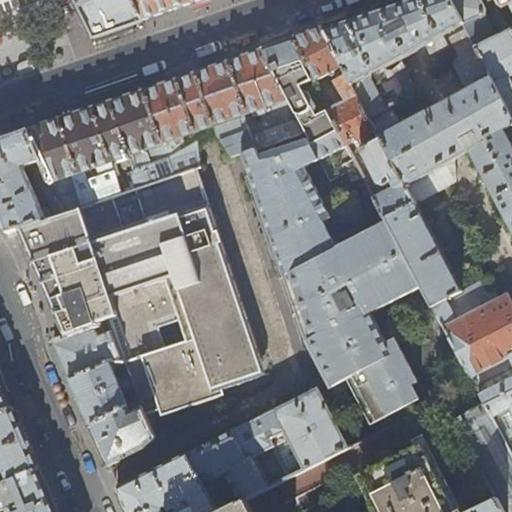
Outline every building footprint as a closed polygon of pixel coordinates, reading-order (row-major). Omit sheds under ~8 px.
[(73,0),(93,39),(139,23),(144,21),(134,0),(73,0)] [(134,0),(144,21),(182,8),(204,0),(134,0)] [(410,53),(430,42),(435,52),(450,44),(445,34),(464,24),(451,0),(409,0),(387,8),(326,29),(373,120),(395,108),(420,95),(402,60),(393,71),(384,67),(410,53)] [(485,17),(486,10),(481,0),(451,0),(464,24),(470,35),(511,116),(511,0),(496,0),(498,3),(503,7),(510,4),(511,8),(511,31),(497,39),(485,17)] [(298,38),(294,39),(316,82),(335,73),(339,80),(336,83),(347,102),(331,110),(349,145),(359,140),(364,150),(363,150),(380,185),(386,187),(393,183),(397,189),(377,199),(388,221),(389,220),(417,205),(382,138),(373,120),(326,29),(298,38)] [(511,116),(470,35),(459,41),(466,53),(454,60),(470,90),(438,108),(404,126),(382,138),(417,205),(457,183),(454,161),(462,156),(472,151),(511,228),(511,116)] [(334,216),(308,166),(349,145),(331,110),(316,82),(294,39),(285,42),(271,47),(263,50),(306,132),(245,153),(309,341),(331,388),(348,380),(372,425),(423,399),(415,384),(421,381),(398,337),(389,342),(374,311),(424,285),(389,220),(388,221),(345,244),(336,240),(325,221),(334,216)] [(188,76),(145,91),(176,177),(198,170),(203,168),(201,143),(198,132),(206,130),(215,127),(219,137),(232,158),(245,153),(306,132),(263,50),(188,76)] [(88,110),(28,131),(66,215),(99,205),(124,196),(114,162),(130,156),(135,172),(133,173),(139,190),(176,177),(145,91),(88,110)] [(404,126),(395,108),(373,120),(382,138),(404,126)] [(66,215),(28,131),(0,140),(0,215),(8,234),(20,230),(66,215)] [(262,361),(198,170),(176,177),(139,190),(124,196),(99,205),(66,215),(20,230),(27,247),(48,295),(66,337),(102,326),(108,323),(113,334),(126,365),(128,370),(139,396),(142,404),(147,416),(160,412),(223,390),(253,380),(250,372),(257,370),(255,363),(262,361)] [(511,300),(509,295),(499,300),(488,278),(464,290),(417,205),(389,220),(424,285),(486,404),(511,453),(511,300)] [(106,337),(102,326),(66,337),(55,341),(73,383),(82,404),(92,426),(109,466),(146,449),(157,440),(147,416),(142,404),(130,409),(124,393),(129,394),(131,399),(139,396),(128,370),(121,373),(123,378),(119,383),(113,368),(118,366),(119,368),(126,365),(113,334),(106,337)] [(264,368),(262,361),(255,363),(257,370),(264,368)] [(259,378),(257,370),(250,372),(253,380),(259,378)] [(4,387),(0,377),(0,415),(14,410),(4,387)] [(305,470),(350,448),(320,388),(119,489),(129,511),(222,511),(242,502),(271,488),(257,458),(277,448),(274,440),(287,433),(305,470)] [(162,418),(225,397),(223,390),(160,412),(162,418)] [(511,511),(511,453),(486,404),(457,421),(500,502),(505,511),(511,511)] [(14,410),(0,415),(0,487),(40,471),(28,444),(14,410)] [(365,473),(383,511),(457,511),(424,444),(365,473)] [(40,471),(0,487),(0,511),(2,511),(8,510),(8,511),(57,511),(49,494),(40,471)] [(246,511),(242,502),(222,511),(246,511)] [(505,511),(500,502),(477,511),(505,511)]
